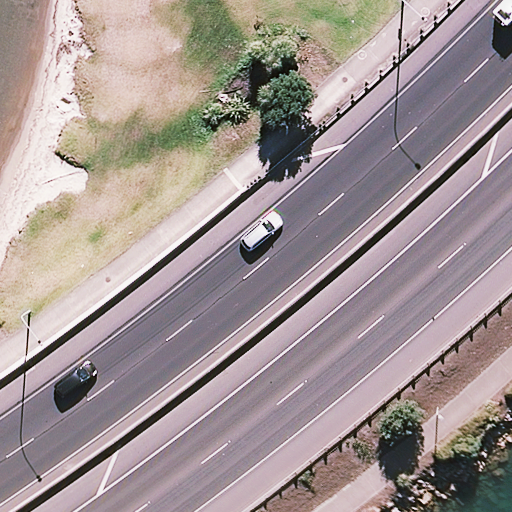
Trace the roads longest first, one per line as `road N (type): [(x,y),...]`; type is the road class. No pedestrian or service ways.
road 1 (trunk): [(0,440),(181,296),(458,52),(505,0)]
road 2 (trunk): [(511,185),(449,252),(135,511)]
